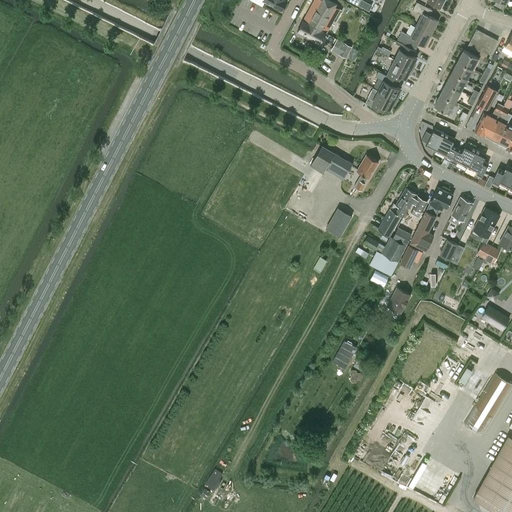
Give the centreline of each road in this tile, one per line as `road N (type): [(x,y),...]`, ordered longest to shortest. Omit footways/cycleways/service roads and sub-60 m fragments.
road 1 (primary): [(0,378),(194,0)]
road 2 (unclassified): [(358,129),(335,126),(84,0)]
road 3 (residential): [(295,0),(274,52),(379,128)]
road 4 (residential): [(511,208),(422,164),(405,126)]
road 5 (residential): [(405,126),(468,7)]
